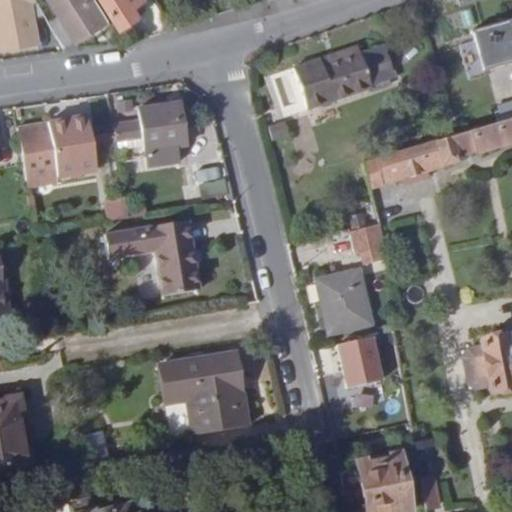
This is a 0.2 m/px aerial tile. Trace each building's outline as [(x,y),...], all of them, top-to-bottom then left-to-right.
[(31,11),(38,8),(33,0),(11,0),(12,2),(14,16),(0,18),(0,53),(37,47),(31,11)] [(108,21),(93,0),(33,0),(38,8),(46,22),(61,49),(62,49),(73,42),(74,44),(108,21)] [(99,0),(117,27),(134,16),(128,7),(139,0),(99,0)] [(147,8),(141,0),(139,0),(128,7),(134,16),(147,8)] [(471,31),(482,71),(511,62),(511,29),(509,20),(471,31)] [(305,108),(371,87),(371,86),(396,78),(385,44),(359,52),(359,51),(321,64),(320,60),(293,69),(305,108)] [(321,64),(359,51),(357,47),(319,59),(320,60),(321,64)] [(175,103),(177,121),(183,120),(181,102),(175,103)] [(511,118),(511,102),(496,107),(501,122),(511,118)] [(143,139),(145,153),(146,153),(148,169),(179,165),(176,149),(187,147),(183,120),(177,121),(175,103),(138,108),(140,120),(143,139)] [(138,120),(138,104),(111,104),(111,121),(138,120)] [(87,115),(79,117),(83,134),(90,133),(87,115)] [(16,128),(28,192),(58,187),(56,179),(97,172),(90,133),(83,134),(79,117),(16,128)] [(511,142),(511,118),(501,122),(469,131),(475,153),(511,142)] [(143,139),(140,120),(112,124),(115,143),(143,139)] [(269,127),(273,142),(290,137),(286,122),(269,127)] [(469,131),(453,136),(459,157),(475,153),(469,131)] [(453,136),(375,158),(382,183),(459,160),(459,157),(453,136)] [(176,149),(179,165),(189,163),(187,147),(176,149)] [(382,183),(375,158),(362,162),(369,186),(374,185),(382,183)] [(374,185),(369,186),(379,221),(380,226),(387,224),(383,209),(380,209),(374,185)] [(105,200),(109,220),(129,217),(125,197),(105,200)] [(349,216),(352,228),(364,225),(361,213),(349,216)] [(188,221),(104,236),(108,261),(155,252),(163,297),(199,290),(188,221)] [(369,260),(387,257),(379,225),(348,233),(354,255),(359,254),(362,263),(369,260)] [(387,257),(369,260),(375,283),(392,278),(387,257)] [(315,281),(328,334),(370,324),(357,271),(315,281)] [(2,294),(0,281),(0,316),(12,314),(8,293),(2,294)] [(339,346),(351,392),(388,382),(376,336),(339,346)] [(488,396),(511,391),(511,338),(479,344),(480,351),(462,355),(469,393),(487,389),(488,396)] [(234,354),(159,367),(166,407),(185,404),(189,426),(244,417),(234,354)] [(0,467),(26,463),(30,462),(20,397),(0,400),(0,467)] [(244,417),(189,426),(190,434),(245,425),(244,417)] [(365,465),(360,466),(368,511),(385,511),(389,511),(404,509),(401,494),(407,492),(403,472),(397,473),(394,459),(379,462),(376,458),(366,459),(365,465)] [(0,484),(29,479),(26,463),(0,467),(0,484)] [(419,480),(425,509),(437,507),(432,478),(419,480)] [(66,504),(67,511),(89,511),(86,499),(66,504)]
